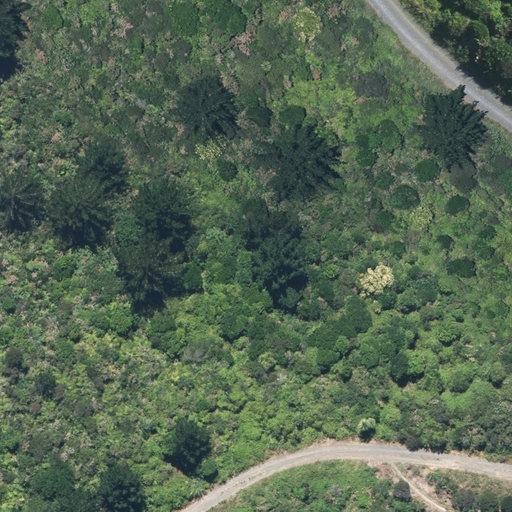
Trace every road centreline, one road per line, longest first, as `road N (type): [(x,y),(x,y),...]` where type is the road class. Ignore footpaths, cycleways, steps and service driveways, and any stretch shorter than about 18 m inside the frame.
road 1 (track): [(511,476),(380,453),(304,460),(228,487),(187,511)]
road 2 (track): [(379,0),(430,58),(511,110)]
